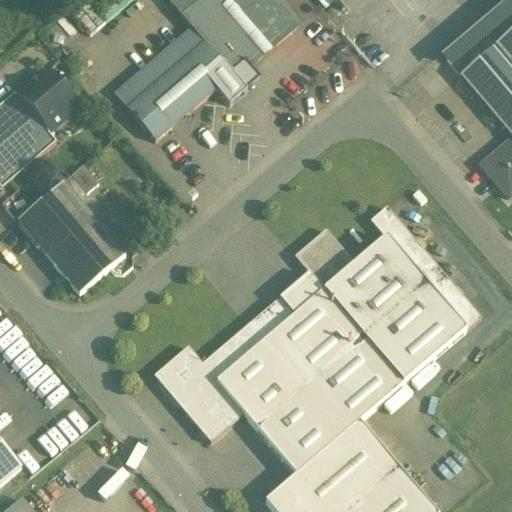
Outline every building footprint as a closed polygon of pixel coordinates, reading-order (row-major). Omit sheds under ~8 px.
[(202,0),(201,0),(176,0),(169,7),(190,32),(192,31),(232,79),(233,79),(294,27),(270,0),(202,0)] [(347,0),(330,0),(337,8),(347,0)] [(190,32),(113,98),(155,146),(233,79),(232,79),(192,31),(190,32)] [(508,202),(509,202),(511,199),(511,73),(494,53),(461,81),(511,140),(511,142),(481,170),(481,171),(508,202)] [(77,112),(46,75),(16,101),(47,137),(77,112)] [(14,98),(0,110),(0,193),(0,194),(55,147),(47,137),(16,101),(14,98)] [(125,260),(63,187),(17,226),(79,299),(125,260)] [(202,368),(201,369),(243,419),(295,480),(295,481),(359,427),(480,323),(386,212),(369,226),(384,243),(354,269),(325,235),(294,261),(322,296),(294,319),(279,302),(202,368)] [(243,419),(201,369),(202,368),(187,352),(153,381),(210,447),(243,419)] [(431,511),(359,427),(295,481),(295,480),(264,506),(269,511),(431,511)] [(0,447),(0,489),(21,472),(0,447)]
